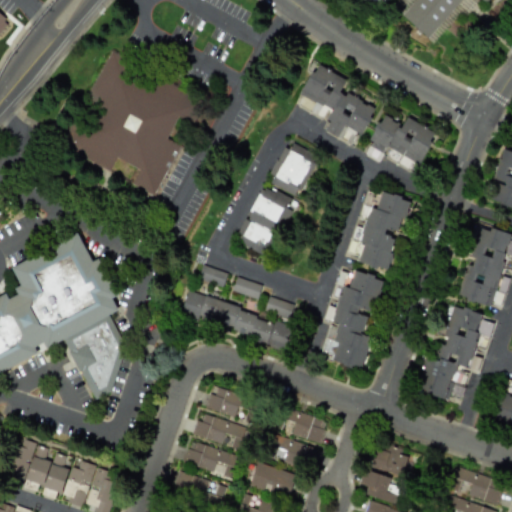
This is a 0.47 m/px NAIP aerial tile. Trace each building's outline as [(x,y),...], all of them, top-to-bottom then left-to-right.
[(382,0),(364,0),(376,9),(382,0)] [(415,0),(402,17),(429,39),(461,0),(482,0),(485,2),(486,0),(415,0)] [(152,195),(177,144),(165,138),(175,117),(191,116),(188,93),(166,82),(143,84),(128,77),(126,59),(109,50),(89,90),(90,101),(99,105),(93,117),(94,124),(68,127),(66,131),(69,151),(109,171),(115,158),(137,169),(130,184),(152,195)] [(298,95),(313,102),(309,110),(321,116),(325,108),(330,111),(320,129),(337,138),(343,126),(360,135),(374,108),(345,93),(345,94),(340,92),(346,80),(315,63),(298,95)] [(414,172),(435,133),(405,117),(401,125),(381,115),(368,140),(371,141),(364,154),(377,162),(385,148),(398,155),(394,162),(414,172)] [(297,198),(318,157),(287,141),(267,182),(297,198)] [(487,201),(511,207),(511,150),(501,147),(487,201)] [(290,199),(259,185),(234,242),(267,257),(288,209),(286,208),(290,199)] [(407,199),(380,192),(379,198),(367,195),(366,200),(363,200),(359,218),(363,219),(361,228),(352,226),(346,253),(358,256),(356,263),(386,270),(395,235),(398,235),(407,199)] [(457,297),(489,307),(491,302),(500,305),(504,289),(497,287),(507,255),(511,256),(511,241),(508,240),(510,235),(478,225),(468,256),(469,256),(457,297)] [(0,370),(37,354),(32,345),(38,343),(48,346),(64,339),(91,400),(110,391),(123,346),(108,314),(116,310),(112,301),(114,294),(97,257),(90,261),(77,234),(9,265),(18,285),(16,286),(13,295),(7,298),(5,294),(0,296),(0,370)] [(221,287),(226,273),(201,265),(196,279),(221,287)] [(361,370),(370,337),(361,334),(367,314),(371,315),(381,278),(352,271),(351,274),(339,271),(335,284),(340,286),(333,308),(328,306),(324,320),(328,322),(318,358),(361,370)] [(256,299),(260,286),(236,277),(231,290),(256,299)] [(292,321),(184,296),(179,319),(287,345),(292,321)] [(263,311),(288,319),(293,305),(268,296),(263,311)] [(416,391),(446,400),(447,395),(460,399),(468,370),(476,372),(480,358),(472,356),(478,334),(488,336),(492,323),(480,319),(482,314),(452,305),(441,344),(439,343),(434,359),(426,356),(416,391)] [(511,426),(511,381),(503,379),(493,422),(511,426)] [(204,408),(233,416),(236,406),(247,410),(251,397),(210,386),(204,408)] [(318,442),(325,420),(286,408),(279,431),(318,442)] [(190,434),(236,449),(243,426),(203,413),(200,422),(194,420),(190,434)] [(269,458),(297,466),(303,443),(275,435),(269,458)] [(5,479),(38,491),(38,493),(53,498),(55,491),(69,496),(66,503),(92,511),(105,511),(118,475),(94,467),(95,465),(79,460),(75,469),(62,465),(65,456),(53,452),(50,461),(43,458),(47,448),(19,438),(5,479)] [(236,454),(188,440),(182,463),(229,477),(236,454)] [(407,452),(374,445),(369,469),(402,475),(407,452)] [(293,474),(256,461),(248,482),(286,495),(293,474)] [(448,489),(495,505),(503,483),(456,467),(448,489)] [(208,481),(175,469),(168,486),(218,504),(223,489),(215,486),(212,494),(204,491),(208,481)] [(389,478),(363,469),(358,483),(366,487),(364,494),(395,505),(401,488),(388,484),(389,478)] [(235,511),(270,511),(274,503),(242,492),(235,511)] [(494,511),(495,510),(450,496),(444,511),(494,511)] [(402,511),(368,501),(364,511),(402,511)] [(28,511),(0,503),(0,511),(28,511)]
